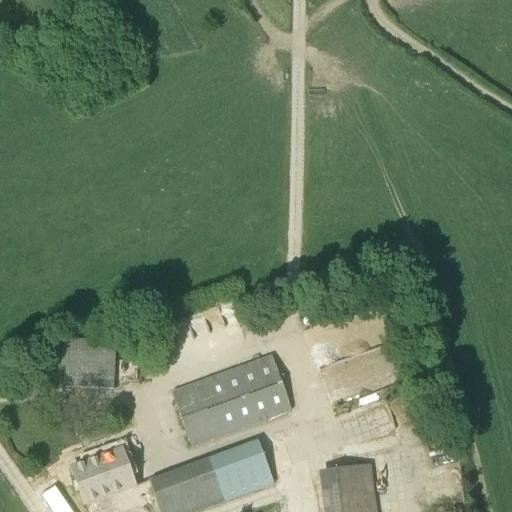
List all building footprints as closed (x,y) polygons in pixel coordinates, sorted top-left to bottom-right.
[(66,340),(64,388),(114,390),(117,342),(66,340)] [(171,394),(191,450),(291,415),(271,359),(171,394)] [(257,444),(150,485),(160,511),(203,511),(273,485),(257,444)] [(72,468),(85,505),(134,487),(120,450),(72,468)] [(320,477),(325,511),(377,511),(371,470),(320,477)] [(71,511),(59,495),(46,505),(50,511),(71,511)]
